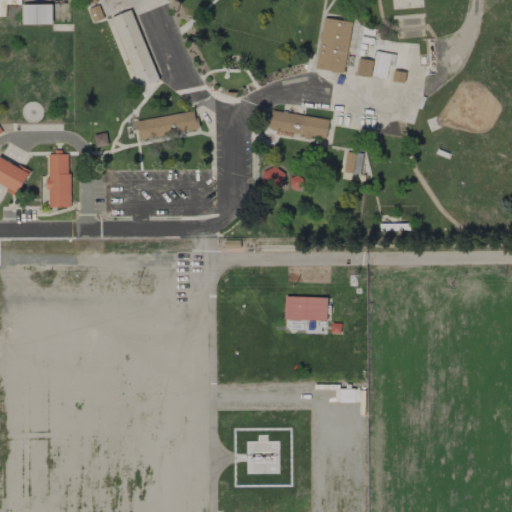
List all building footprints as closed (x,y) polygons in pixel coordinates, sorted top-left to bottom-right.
[(22,25),(57,24),(57,4),(22,5),(22,25)] [(113,17),(140,93),(160,85),(132,10),(113,17)] [(352,23),(324,18),(314,69),(343,74),(352,23)] [(371,75),(386,78),(390,54),(376,51),(371,75)] [(329,120),(271,110),(268,129),(310,137),(310,136),(326,139),(329,120)] [(136,119),(139,138),(197,130),(195,111),(136,119)] [(62,150),(55,150),(55,155),(48,155),(48,178),(45,178),(46,190),(48,190),(48,208),(71,208),(71,174),(68,174),(68,153),(62,153),(62,150)] [(0,156),(0,184),(6,188),(5,192),(15,196),(29,174),(0,156)] [(262,169),(261,187),(284,187),(284,169),(262,169)] [(327,298),(285,297),(285,320),(326,321),(327,298)]
